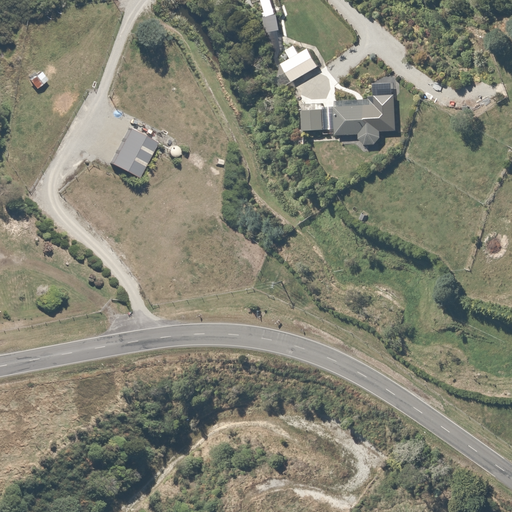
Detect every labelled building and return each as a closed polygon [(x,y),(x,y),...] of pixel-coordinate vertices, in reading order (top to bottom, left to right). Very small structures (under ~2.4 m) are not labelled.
[(305,45),(316,39),(302,13),(291,19),(305,45)] [(320,65),(309,47),(281,65),(292,83),(320,65)] [(437,65),(416,48),(409,57),(430,73),(437,65)] [(438,73),(430,81),(438,88),(446,80),(438,73)] [(334,107),(335,135),(360,133),(360,138),(364,144),(374,143),(380,137),(378,105),(334,107)] [(322,111),(302,111),(303,130),(322,130),(322,111)]
